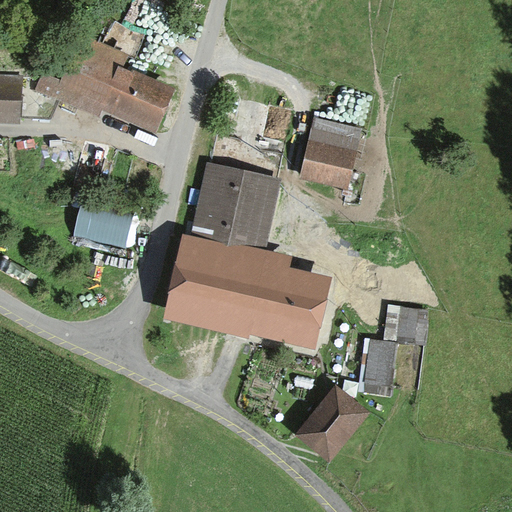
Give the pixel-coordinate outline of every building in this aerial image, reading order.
[(56,80),(42,75),(37,89),(150,129),(166,84),(67,49),(56,80)] [(0,120),(13,120),(13,76),(0,75),(0,120)] [(313,119),(299,174),(345,186),(359,131),(313,119)] [(203,163),(187,244),(179,242),(163,313),(315,348),(331,277),(258,260),(275,177),(203,163)] [(83,204),(75,236),(121,248),(129,215),(83,204)] [(366,342),(363,391),(388,393),(390,366),(420,368),(424,312),(385,310),(382,343),(366,342)] [(332,390),(299,431),(328,454),(361,412),(332,390)]
